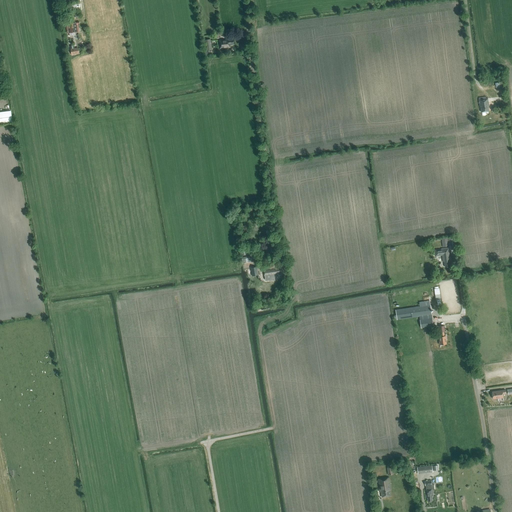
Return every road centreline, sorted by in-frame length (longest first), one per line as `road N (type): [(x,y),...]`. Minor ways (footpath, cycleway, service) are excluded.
road 1 (track): [(247,0),(282,260)]
road 2 (unclassified): [(495,511),(459,274)]
